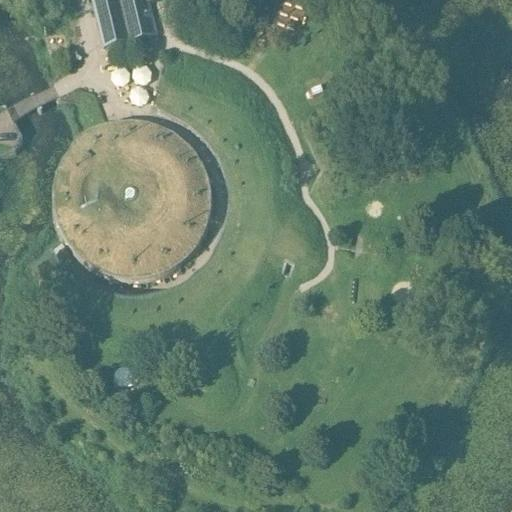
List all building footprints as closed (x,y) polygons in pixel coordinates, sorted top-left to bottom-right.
[(92,0),(104,50),(125,45),(139,42),(155,38),(148,5),(166,1),(165,0),(92,0)] [(213,0),(210,10),(258,26),(260,19),(266,2),(266,0),(213,0)] [(174,84),(176,63),(169,61),(154,114),(168,118),(190,130),(208,147),(213,156),(220,167),(224,179),(227,191),(228,205),(228,217),(225,233),(220,247),(213,259),(204,270),(196,279),(185,287),(174,293),(161,298),(147,302),(130,302),(114,301),(99,297),(87,291),(74,283),(63,273),(53,261),(26,281),(22,289),(24,321),(32,320),(31,290),(34,289),(75,319),(96,328),(126,333),(161,330),(190,318),(218,299),(235,279),(251,245),(281,252),(286,260),(281,276),(285,277),(289,279),(296,263),(295,249),(284,236),(254,230),(256,217),(255,190),(248,160),(231,128),(197,104),(171,93),(174,84)] [(121,96),(134,92),(126,64),(112,68),(121,96)] [(212,211),(211,197),(208,183),(202,169),(194,157),(185,148),(170,136),(157,132),(143,129),(129,128),(123,128),(116,129),(103,132),(93,137),(81,146),(72,155),(65,165),(59,177),(54,190),(53,203),(53,215),(56,228),(61,242),(67,250),(70,256),(81,267),(94,276),(110,283),(125,285),(140,285),(154,282),(170,276),(186,265),(196,254),(204,241),(209,226),(212,211)] [(360,154),(311,153),(311,174),(310,193),(359,194),(360,154)] [(380,302),(381,281),(354,280),(353,301),(380,302)]
